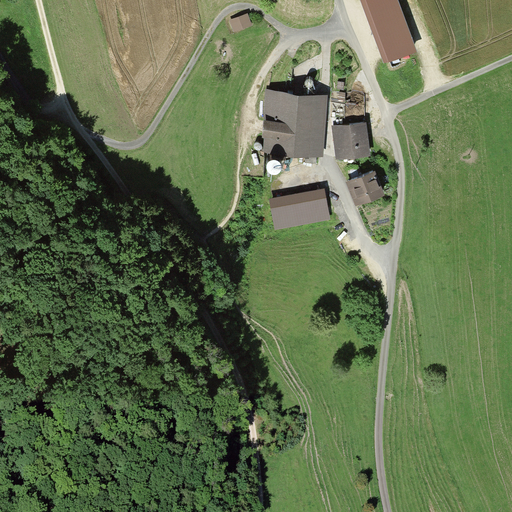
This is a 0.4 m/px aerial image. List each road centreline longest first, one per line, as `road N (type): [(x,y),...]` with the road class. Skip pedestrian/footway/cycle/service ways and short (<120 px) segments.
road 1 (track): [(262,511),(240,383),(205,314),(70,112),(38,0)]
road 2 (track): [(387,511),(378,421),(406,141),(385,113),(338,0)]
road 3 (track): [(342,20),(328,31),(290,34),(256,11),(235,8),(217,21),(147,139),(115,144),(79,129)]
road 4 (track): [(461,511),(438,459),(394,270)]
road 5 (track): [(511,59),(385,113)]
